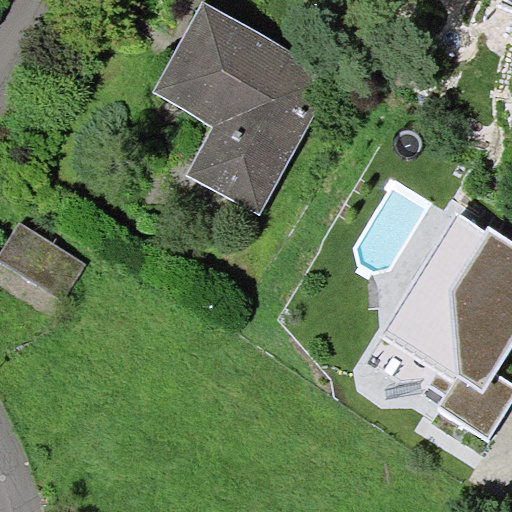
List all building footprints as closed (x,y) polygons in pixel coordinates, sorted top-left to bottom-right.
[(162,0),(188,14),(196,0),(162,0)] [(489,0),(511,10),(511,0),(446,0),(447,0),(489,0)] [(321,87),(201,21),(158,99),(229,138),(203,185),(252,212),(321,87)] [(511,397),(511,391),(486,374),(511,333),(511,248),(457,213),(380,332),(438,369),(431,380),(449,392),(440,406),(487,436),(511,397)] [(82,269),(14,228),(0,251),(0,271),(58,307),(82,269)]
